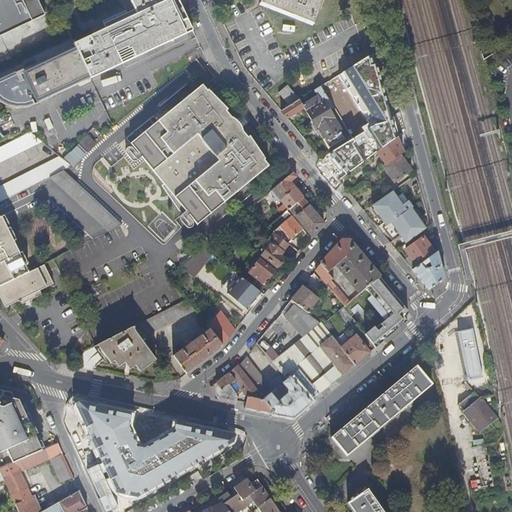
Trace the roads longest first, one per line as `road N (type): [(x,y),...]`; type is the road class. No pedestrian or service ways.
road 1 (residential): [(375,0),(455,280),(450,299),(430,316)]
road 2 (residential): [(349,218),(227,67),(195,0)]
road 3 (residential): [(349,218),(196,383),(186,408)]
road 4 (residential): [(277,446),(430,316)]
road 5 (unknown): [(381,23),(282,68),(259,52),(240,8)]
road 6 (tertiary): [(36,373),(186,408)]
road 7 (residential): [(36,373),(103,511)]
road 8 (residential): [(157,511),(277,446)]
road 9 (residential): [(430,316),(349,218)]
